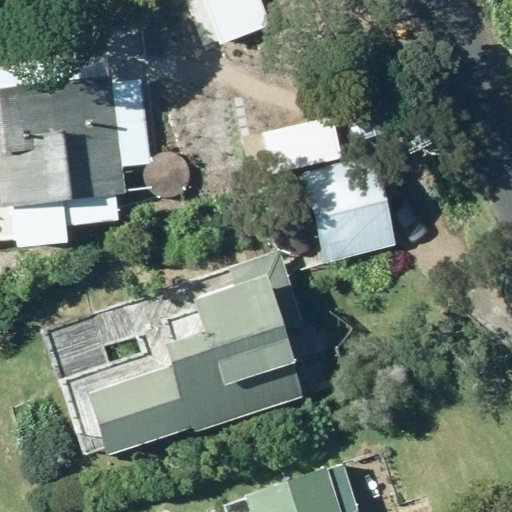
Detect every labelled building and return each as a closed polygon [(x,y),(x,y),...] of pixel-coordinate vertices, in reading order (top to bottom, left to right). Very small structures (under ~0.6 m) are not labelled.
[(114,66),(114,63),(0,68),(0,227),(12,231),(13,237),(62,232),(58,199),(121,196),(120,178),(119,162),(118,147),(148,145),(140,63),(114,66)] [(392,252),(374,155),(333,163),(325,117),(258,131),(266,178),(302,172),(320,265),(392,252)] [(193,436),(302,400),(280,334),(303,326),(278,250),(224,268),(231,290),(186,305),(197,338),(159,351),(166,372),(83,399),(103,459),(191,430),(193,436)] [(511,305),(479,277),(454,307),(511,356),(511,305)] [(355,511),(342,470),(240,503),(243,511),(355,511)]
